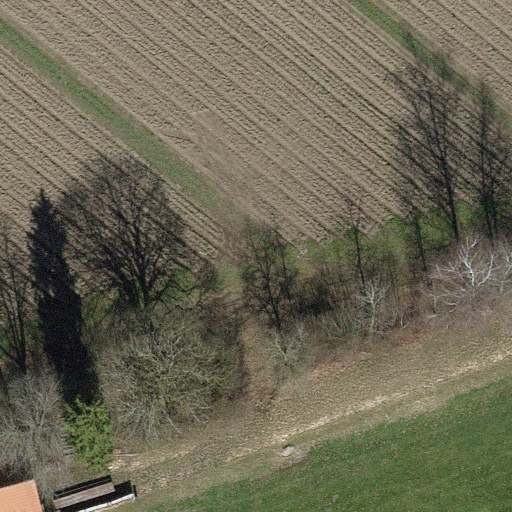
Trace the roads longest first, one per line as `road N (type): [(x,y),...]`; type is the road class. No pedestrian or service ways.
road 1 (track): [(0,397),(511,263)]
road 2 (track): [(511,338),(77,483)]
